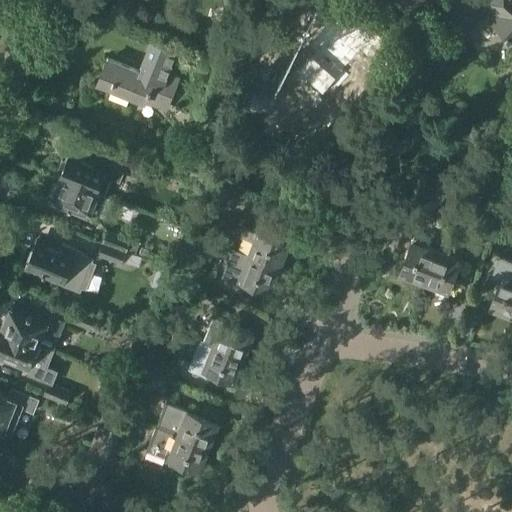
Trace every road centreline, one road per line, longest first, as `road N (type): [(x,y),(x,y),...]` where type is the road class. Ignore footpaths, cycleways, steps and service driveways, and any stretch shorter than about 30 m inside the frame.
road 1 (residential): [(255,511),(328,334)]
road 2 (residential): [(511,368),(354,345),(328,334)]
road 3 (residential): [(122,511),(0,463)]
